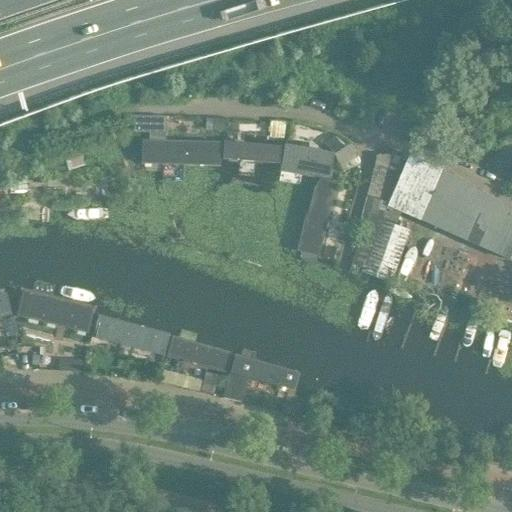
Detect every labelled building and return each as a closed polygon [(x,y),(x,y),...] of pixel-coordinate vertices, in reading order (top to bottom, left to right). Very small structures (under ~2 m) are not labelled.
[(140,161),(221,161),(221,138),(140,138),(140,161)] [(223,159),(279,162),(280,142),(224,139),(223,159)] [(280,167),(331,174),(335,148),(284,141),(280,167)] [(511,258),(511,212),(443,173),(410,159),(410,160),(394,153),(377,156),(360,221),(366,223),(349,273),(361,277),(363,272),(393,283),(411,231),(397,225),(401,214),(511,259),(511,258)] [(300,249),(322,254),(338,188),(332,177),(321,175),(314,182),(300,249)] [(10,189),(28,189),(28,177),(9,177),(10,189)] [(19,318),(91,336),(98,311),(26,293),(19,318)] [(0,323),(18,320),(13,298),(0,301),(0,323)] [(462,320),(453,318),(444,346),(453,348),(462,320)] [(100,341),(170,357),(175,337),(105,321),(100,341)] [(177,358),(233,374),(238,356),(182,341),(177,358)] [(238,375),(302,393),(306,376),(242,358),(238,375)] [(204,372),(199,393),(212,396),(217,376),(204,372)] [(226,382),(222,397),(241,402),(244,387),(246,379),(227,375),(226,382)] [(284,390),(280,409),(289,411),(293,392),(284,390)]
